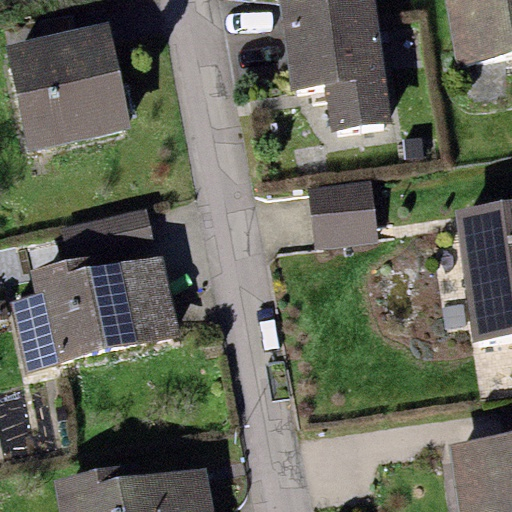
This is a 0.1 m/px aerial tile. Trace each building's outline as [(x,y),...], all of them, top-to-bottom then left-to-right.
[(278,0),(282,27),(378,15),(375,0),(278,0)] [(511,0),(444,0),(455,65),(511,55),(511,0)] [(393,124),(378,15),(282,27),(291,91),(325,86),(332,132),(393,124)] [(108,23),(4,46),(28,152),(132,129),(108,23)] [(370,181),(307,188),(314,252),(377,244),(370,181)] [(511,201),(455,209),(472,341),(511,335),(511,201)] [(146,208),(101,219),(109,248),(153,238),(146,208)] [(101,219),(59,229),(66,258),(109,248),(101,219)] [(89,257),(29,271),(35,295),(10,301),(27,372),(181,336),(162,254),(92,271),(89,257)] [(511,511),(511,434),(444,444),(454,511),(511,511)] [(145,462),(53,480),(59,511),(215,511),(207,466),(148,477),(145,462)]
